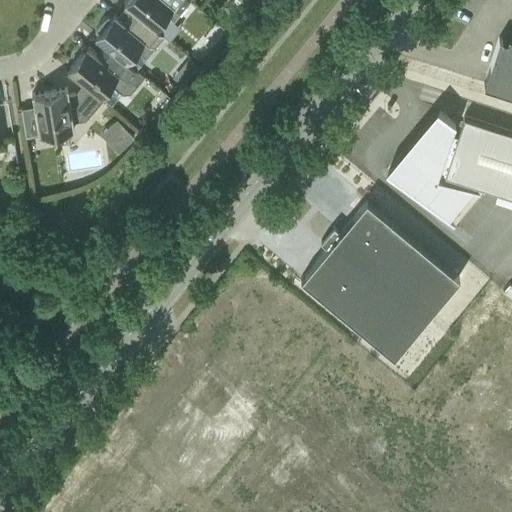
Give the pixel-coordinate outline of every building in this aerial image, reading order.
[(124,0),(124,1),(136,11),(155,27),(166,14),(173,20),(190,0),(124,0)] [(134,67),(152,46),(154,47),(164,35),(155,27),(136,11),(126,23),(114,13),(96,35),(105,43),(134,67)] [(499,37),(483,84),(511,93),(511,36),(508,35),(507,39),(499,37)] [(68,69),(83,82),(98,94),(118,71),(129,80),(137,70),(134,67),(105,43),(97,53),(87,45),(68,69)] [(98,94),(83,82),(75,92),(69,93),(67,86),(32,93),(39,134),(74,128),(73,121),(85,119),(103,98),(98,94)] [(511,130),(464,115),(457,135),(451,133),(455,121),(440,109),(388,171),(451,223),(478,191),(474,190),(476,185),(511,196),(511,130)] [(327,232),(426,315),(459,276),(366,198),(340,230),(333,225),(327,232)] [(394,355),(426,315),(327,232),(321,240),(327,245),(300,277),(394,355)]
